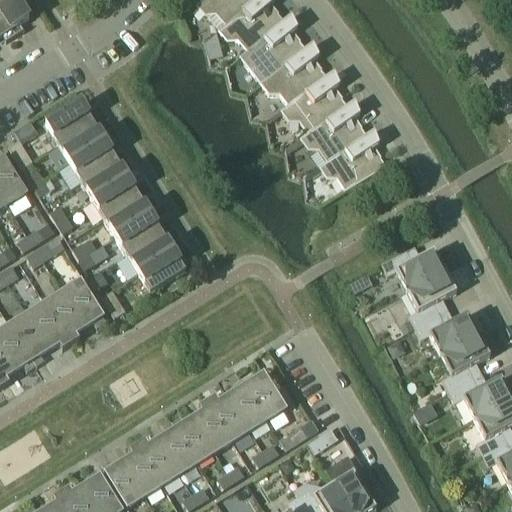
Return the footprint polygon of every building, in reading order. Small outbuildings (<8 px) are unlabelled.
[(13,0),(0,0),(0,18),(14,41),(22,36),(19,30),(28,24),(13,0)] [(217,35),(218,36),(260,0),(205,0),(195,10),(204,20),(215,19),(224,29),(217,35)] [(260,0),(218,36),(226,46),(237,45),(246,56),(239,61),(239,62),(290,21),(284,25),(262,0),(260,0)] [(0,41),(2,41),(5,47),(14,41),(0,18),(0,41)] [(267,83),(260,88),(260,89),(312,49),(311,49),(306,53),(285,26),(290,22),(290,21),(239,62),(248,72),(258,72),(267,83)] [(287,110),(280,115),(280,116),(333,78),(333,77),(327,82),(306,54),(312,50),(312,49),(260,89),(268,99),(279,99),(287,110)] [(307,138),(299,143),(300,144),(353,107),(347,111),(327,83),(333,78),(280,116),(288,127),(299,127),(307,138)] [(326,166),(318,171),(318,172),(373,137),(373,136),(367,140),(348,112),(354,108),(353,107),(300,144),(303,148),(307,155),(318,155),(326,166)] [(62,122),(45,132),(57,151),(93,129),(81,110),(71,117),(69,115),(60,120),(62,122)] [(93,129),(57,151),(69,170),(104,147),(93,129)] [(367,141),(373,137),(318,172),(321,176),(326,183),(336,184),(344,196),(383,173),(378,165),(381,162),(367,141)] [(292,155),(303,148),(300,144),(299,143),(289,150),(292,155)] [(32,167),(18,146),(8,153),(21,174),(32,167)] [(115,165),(104,147),(69,170),(80,188),(115,165)] [(0,198),(8,211),(26,200),(0,158),(0,198)] [(115,165),(80,188),(91,206),(127,184),(115,165)] [(310,177),(313,181),(321,176),(318,172),(318,171),(310,177)] [(37,175),(26,182),(33,192),(43,185),(37,175)] [(127,184),(91,206),(103,224),(138,202),(127,184)] [(39,202),(49,196),(43,185),(33,192),(39,202)] [(138,202),(103,224),(114,243),(150,220),(138,202)] [(60,212),(49,218),(56,229),(66,222),(60,212)] [(150,220),(114,243),(126,261),(161,239),(150,220)] [(62,239),(72,232),(66,222),(56,229),(62,239)] [(37,236),(43,245),(53,239),(47,229),(37,236)] [(36,235),(27,241),(33,251),(43,245),(36,235)] [(173,257),(161,239),(126,261),(137,279),(173,257)] [(16,247),(22,258),(33,251),(27,241),(16,247)] [(64,254),(58,244),(36,257),(43,267),(64,254)] [(82,249),(72,255),(78,265),(89,259),(82,249)] [(380,270),(386,282),(395,277),(406,297),(421,289),(444,276),(433,256),(412,267),(407,256),(380,270)] [(26,263),(32,274),(43,267),(36,257),(26,263)] [(185,276),(173,257),(137,279),(149,298),(185,276)] [(84,275),(95,269),(89,259),(78,265),(84,275)] [(11,272),(1,278),(8,289),(18,282),(11,272)] [(444,276),(421,289),(406,297),(416,318),(408,322),(414,334),(439,321),(434,310),(455,298),(444,276)] [(100,277),(90,284),(96,294),(106,287),(100,277)] [(105,328),(79,286),(61,297),(84,333),(93,327),(96,334),(105,328)] [(114,323),(125,317),(112,295),(101,302),(114,323)] [(78,345),(75,339),(84,333),(61,297),(44,308),(70,350),(78,345)] [(58,349),(61,355),(70,350),(44,308),(26,319),(49,355),(58,349)] [(49,355),(26,319),(9,330),(35,372),(43,366),(40,360),(49,355)] [(445,331),(439,321),(414,334),(420,345),(429,341),(439,361),(478,340),(467,319),(445,331)] [(23,371),(26,377),(35,372),(9,330),(0,335),(0,354),(14,377),(23,371)] [(478,340),(439,361),(450,381),(442,386),(448,397),(473,384),(468,373),(489,362),(478,340)] [(0,393),(8,388),(5,382),(14,377),(0,354),(0,393)] [(250,379),(241,385),(267,426),(285,415),(263,379),(253,385),(250,379)] [(448,397),(454,409),(462,405),(473,425),(511,404),(500,383),(479,395),(473,384),(448,397)] [(227,402),(249,437),(267,426),(241,385),(232,390),(236,396),(227,402)] [(206,406),(232,448),(249,437),(227,402),(218,407),(215,401),(206,406)] [(511,405),(511,404),(473,425),(484,445),(475,450),(481,461),(507,448),(501,437),(511,431),(511,405)] [(192,423),(214,459),(232,448),(206,406),(197,412),(201,418),(192,423)] [(171,428),(197,470),(214,459),(192,423),(183,429),(180,423),(171,428)] [(157,445),(180,481),(197,470),(171,428),(162,434),(166,440),(157,445)] [(307,443),(300,432),(279,445),(285,456),(307,443)] [(337,445),(331,435),(307,450),(314,460),(337,445)] [(136,450),(162,492),(180,481),(157,445),(148,451),(145,445),(136,450)] [(511,457),(507,448),(481,461),(487,472),(496,468),(507,489),(511,485),(511,457)] [(122,467),(145,503),(162,492),(136,450),(127,455),(131,461),(122,467)] [(278,460),(272,450),(261,456),(268,466),(278,460)] [(251,463),(257,473),(268,466),(261,456),(251,463)] [(100,472),(125,511),(129,511),(145,503),(122,467),(113,473),(110,467),(100,472)] [(237,471),(226,478),(233,488),(243,482),(237,471)] [(362,486),(353,471),(330,485),(333,490),(332,490),(345,511),(373,511),(359,488),(362,486)] [(86,481),(90,487),(81,493),(93,511),(118,511),(95,475),(86,481)] [(216,484),(222,495),(233,488),(226,478),(216,484)] [(293,496),(297,502),(303,511),(345,511),(332,490),(325,495),(304,489),(293,496)] [(68,492),(60,498),(68,511),(93,511),(81,493),(72,498),(68,492)] [(208,504),(201,493),(191,500),(198,510),(208,504)] [(55,509),(50,511),(68,511),(60,498),(51,503),(55,509)] [(181,506),(184,511),(194,511),(198,510),(191,500),(181,506)] [(286,509),(287,511),(303,511),(297,502),(286,509)]
